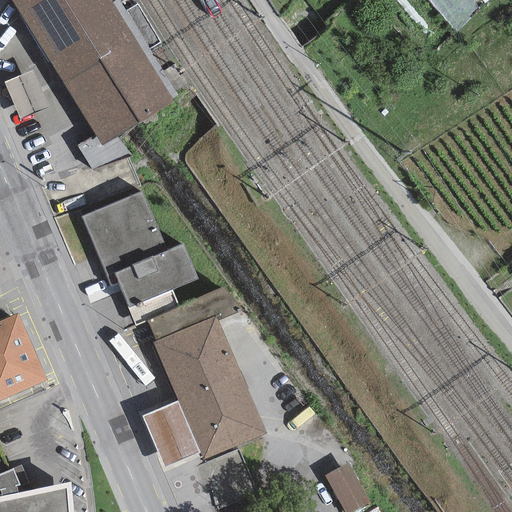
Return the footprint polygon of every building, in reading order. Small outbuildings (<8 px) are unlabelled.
[(109,0),(12,0),(103,145),(172,101),(109,0)] [(36,73),(11,84),(24,115),(50,104),(36,73)] [(198,280),(183,244),(167,250),(142,190),(79,217),(109,290),(120,285),(129,308),(171,291),(198,280)] [(147,321),(155,342),(215,317),(217,322),(242,311),(223,288),(179,307),(147,321)] [(179,307),(171,291),(129,308),(136,326),(147,321),(179,307)] [(0,400),(47,381),(18,314),(0,321),(0,400)] [(203,460),(266,434),(217,322),(215,317),(155,342),(152,343),(178,401),(200,452),(203,460)] [(142,417),(164,468),(200,452),(178,401),(142,417)] [(327,477),(347,511),(357,511),(375,502),(352,463),(327,477)] [(0,511),(72,511),(70,482),(17,494),(16,486),(19,485),(29,483),(21,465),(0,474),(0,491),(0,492),(2,497),(0,497),(0,511)]
